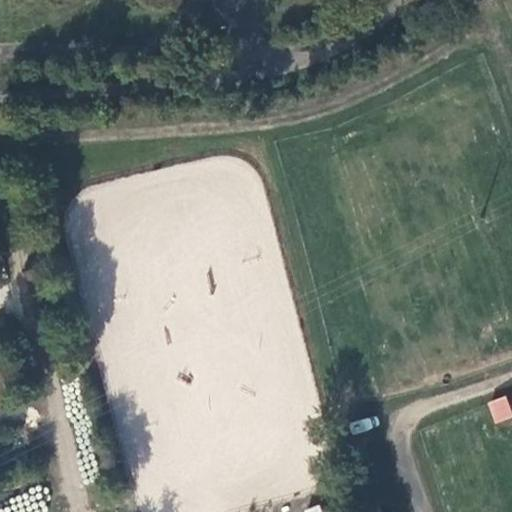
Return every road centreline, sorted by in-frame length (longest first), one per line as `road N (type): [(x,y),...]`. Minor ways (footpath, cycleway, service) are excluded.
road 1 (track): [(0,141),(275,119),(412,80),(495,29)]
road 2 (unclassified): [(0,105),(271,75),(383,24),(403,0)]
